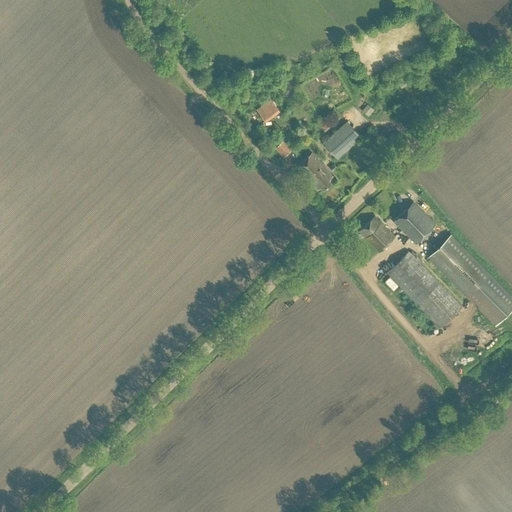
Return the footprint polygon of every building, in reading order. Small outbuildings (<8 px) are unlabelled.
[(265,124),(278,120),(274,107),(261,111),(265,124)] [(347,120),(322,143),(336,159),(362,137),(347,120)] [(285,138),(275,148),(283,157),(293,148),(285,138)] [(331,175),(311,152),(295,166),(305,178),(307,176),(311,181),(310,182),(316,189),(319,186),(321,188),(329,181),(327,178),(331,175)] [(393,221),(416,244),(436,224),(413,201),(393,221)] [(373,213),(358,228),(379,249),(393,234),(373,213)] [(451,233),(428,256),(468,297),(475,304),(495,324),(510,309),(511,306),(511,294),(491,273),(451,233)] [(463,306),(409,250),(387,271),(440,327),(463,306)] [(355,274),(351,277),(356,283),(360,279),(355,274)] [(472,311),(462,313),(464,320),(473,317),(472,311)]
